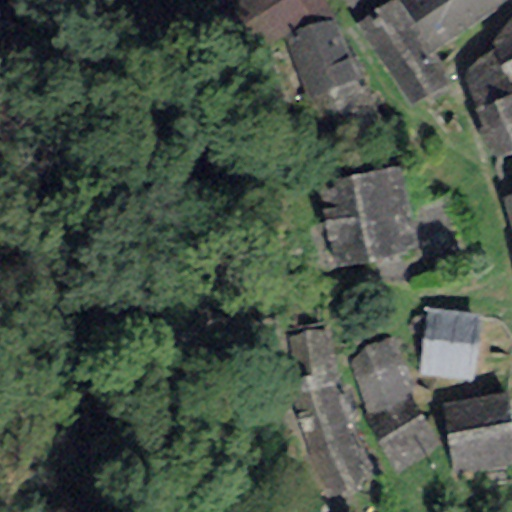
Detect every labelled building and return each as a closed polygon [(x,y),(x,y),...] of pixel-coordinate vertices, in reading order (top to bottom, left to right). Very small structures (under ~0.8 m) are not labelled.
[(325,7),(320,0),(224,0),(223,2),(262,49),(325,7)] [(346,0),(357,21),(391,0),(346,0)] [(391,0),(357,21),(382,62),(422,39),(398,0),(391,0)] [(511,0),(398,0),(422,39),(431,50),(511,0)] [(285,35),(308,95),(356,78),(335,17),(285,35)] [(511,19),(490,44),(492,50),(511,94),(511,19)] [(431,50),(422,39),(382,62),(409,108),(451,83),(431,50)] [(511,155),(511,94),(492,50),(464,74),(478,108),(473,110),(495,163),(511,155)] [(371,121),(356,78),(308,95),(324,137),(371,121)] [(415,249),(397,167),(316,184),(325,224),(308,228),(317,270),(415,249)] [(511,195),(501,198),(511,239),(511,195)] [(482,317),(425,309),(416,375),(473,383),(482,317)] [(324,329),(287,336),(297,393),(335,386),(324,329)] [(414,400),(392,338),(364,347),(349,363),(366,416),(414,400)] [(372,478),(335,386),(297,393),(287,396),(328,500),(372,478)] [(511,426),(507,394),(442,404),(453,475),(511,465),(511,426)] [(439,446),(414,400),(366,416),(396,475),(439,446)]
